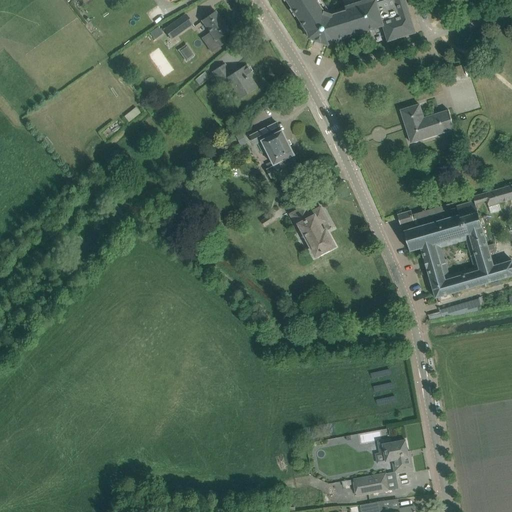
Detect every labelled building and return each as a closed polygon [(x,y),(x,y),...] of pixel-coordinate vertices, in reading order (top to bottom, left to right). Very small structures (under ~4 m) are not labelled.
[(334,42),(380,28),(384,27),(388,42),(416,33),(405,0),(343,0),(345,8),(333,11),(329,10),(322,0),(287,0),(309,33),(310,39),(329,46),(334,42)] [(226,43),(221,37),(229,31),(215,12),(202,21),(210,33),(201,39),(212,53),(226,43)] [(171,40),(193,24),(186,15),(164,30),(171,40)] [(156,39),(164,34),(160,28),(152,32),(156,39)] [(186,63),(195,56),(187,45),(178,51),(186,63)] [(231,76),(224,65),(213,73),(220,84),(228,79),(235,91),(233,92),(238,99),(250,92),(250,93),(255,90),(254,89),(256,88),(249,77),(252,75),(247,66),(231,76)] [(455,81),(464,78),(461,67),(451,70),(455,81)] [(199,87),(209,78),(204,73),(195,81),(199,87)] [(424,118),(420,105),(401,111),(411,143),(455,130),(449,110),(424,118)] [(137,107),(125,116),(129,121),(141,112),(137,107)] [(282,132),(277,123),(249,137),(254,146),(261,142),(268,156),(273,167),(266,170),(271,179),(298,165),(294,157),(296,156),(283,131),(282,132)] [(415,223),(404,226),(406,231),(405,231),(411,252),(422,249),(484,230),(476,205),(488,202),(489,206),(511,199),(511,185),(496,190),(489,192),(477,196),(478,200),(475,201),(457,206),(458,207),(447,210),(446,205),(413,215),(415,223)] [(312,248),(317,257),(335,247),(326,231),(328,230),(324,224),(328,222),(321,208),(309,214),(305,207),(291,215),(295,223),(297,222),(300,226),(312,248)] [(402,227),(404,226),(415,223),(413,215),(411,210),(398,214),(402,227)] [(264,227),(275,220),(272,214),(260,222),(264,227)] [(491,253),(496,251),(494,244),(488,245),(484,230),(422,249),(436,299),(511,276),(511,260),(495,266),(491,253)] [(432,320),(484,312),(482,302),(430,310),(432,320)] [(391,371),(373,373),(377,405),(395,402),(391,371)] [(374,433),(360,434),(361,441),(375,440),(374,433)] [(378,441),(380,453),(375,454),(377,464),(393,461),(395,474),(414,470),(410,451),(408,451),(406,440),(392,443),(391,439),(378,441)] [(354,480),(358,496),(389,490),(386,474),(354,480)] [(382,501),(360,505),(361,511),(367,511),(370,511),(369,511),(415,511),(415,506),(405,508),(400,509),(400,511),(393,511),(393,510),(384,511),(382,501)]
